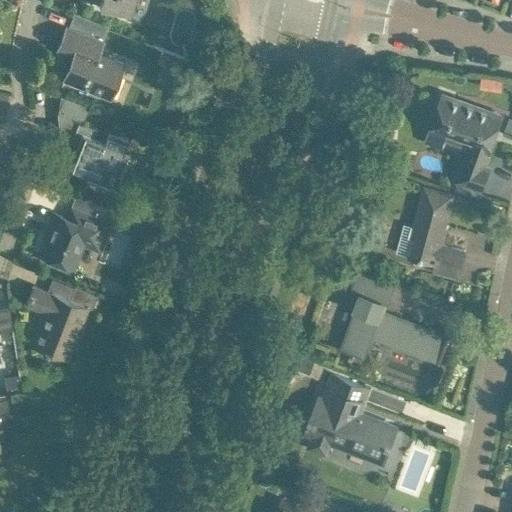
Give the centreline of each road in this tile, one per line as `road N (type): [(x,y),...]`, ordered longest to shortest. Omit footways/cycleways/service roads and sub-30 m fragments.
road 1 (secondary): [(147,511),(278,183),(334,0)]
road 2 (secondary): [(277,0),(146,511)]
road 3 (residential): [(0,263),(20,191),(19,93),(33,0)]
road 4 (residential): [(463,511),(511,298)]
road 5 (residential): [(511,49),(334,0)]
